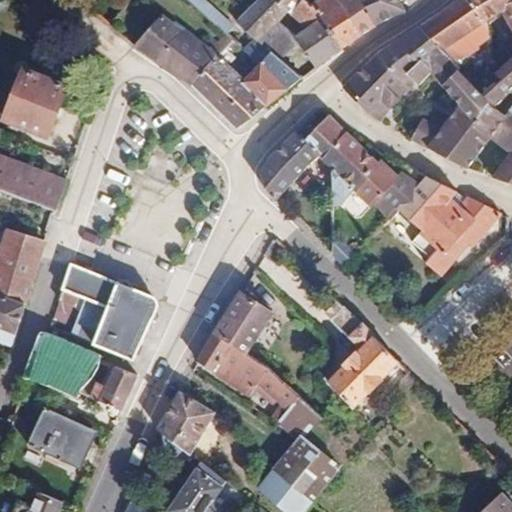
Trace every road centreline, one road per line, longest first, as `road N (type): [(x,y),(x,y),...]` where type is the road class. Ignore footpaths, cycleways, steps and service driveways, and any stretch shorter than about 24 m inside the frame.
road 1 (residential): [(245,149),(138,61),(56,241),(0,394)]
road 2 (residential): [(96,511),(232,183)]
road 3 (residential): [(232,183),(404,355)]
road 4 (residential): [(511,205),(390,152),(313,87)]
road 5 (residential): [(404,355),(511,463)]
road 6 (residential): [(313,87),(434,0)]
road 7 (residential): [(404,355),(511,258)]
road 8 (unknown): [(63,225),(186,296)]
